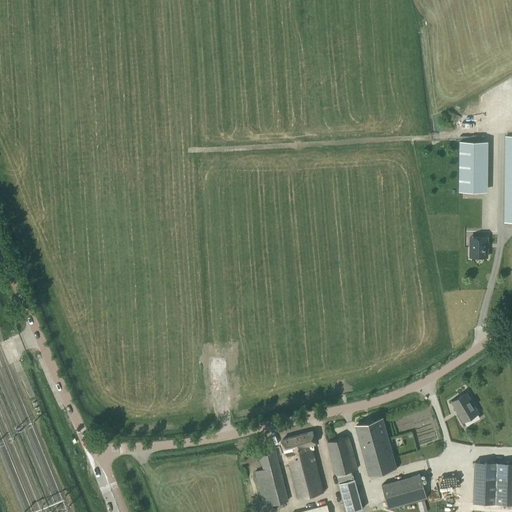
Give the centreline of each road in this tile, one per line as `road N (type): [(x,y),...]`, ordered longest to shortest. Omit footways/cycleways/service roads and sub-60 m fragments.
road 1 (unclassified): [(91,454),(225,435),(395,394),(511,326)]
road 2 (unclassified): [(91,454),(0,245)]
